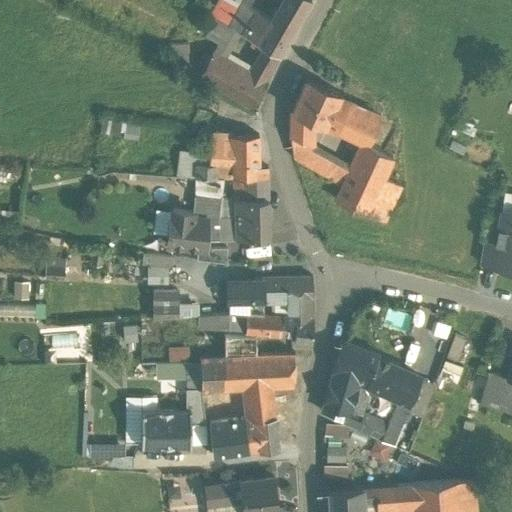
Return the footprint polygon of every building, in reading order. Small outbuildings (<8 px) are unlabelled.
[(219,0),(211,15),(243,32),(255,10),(252,8),(256,0),(219,0)] [(311,0),(289,0),(286,6),(302,15),(311,0)] [(268,18),(255,10),(243,32),(256,39),(268,18)] [(296,24),(275,12),(271,19),(268,18),(256,39),(262,43),(280,52),(296,24)] [(227,25),(211,54),(218,57),(235,28),(229,25),(228,26),(227,25)] [(280,52),(262,43),(258,50),(261,52),(260,55),(263,59),(273,66),(280,52)] [(190,44),(170,45),(171,64),(198,77),(205,64),(192,58),(190,44)] [(218,57),(211,54),(198,77),(210,84),(224,61),(218,57)] [(260,55),(249,75),(263,82),(273,66),(263,59),(260,55)] [(249,75),(224,61),(210,84),(250,106),(263,82),(249,75)] [(343,92),(309,76),(293,109),(338,129),(338,128),(351,100),(341,95),(343,92)] [(383,115),(351,100),(338,128),(363,140),(370,143),(383,115)] [(311,140),(292,132),(295,155),(308,162),(318,145),(311,140)] [(260,138),(213,133),(209,154),(209,164),(217,165),(236,168),(236,177),(268,178),(267,167),(259,167),(260,138)] [(370,143),(363,140),(352,165),(344,183),(337,199),(367,213),(379,187),(385,176),(394,156),(370,143)] [(352,165),(318,145),(308,162),(344,183),(352,165)] [(217,165),(209,164),(209,154),(182,152),(178,175),(196,177),(216,178),(217,165)] [(403,185),(385,176),(379,187),(397,196),(403,185)] [(193,211),(192,217),(207,218),(215,218),(223,217),(224,178),(216,178),(196,177),(193,211)] [(268,178),(236,177),(236,199),(267,198),(268,178)] [(397,196),(379,187),(367,213),(386,221),(397,196)] [(267,198),(236,199),(236,217),(237,238),(268,237),(267,198)] [(207,218),(192,217),(193,211),(172,209),(171,215),(169,217),(167,230),(169,232),(167,244),(173,245),(174,247),(182,248),(183,246),(197,248),(198,248),(198,247),(206,248),(206,247),(206,239),(207,218)] [(511,211),(505,210),(500,241),(496,259),(500,260),(499,266),(511,268),(511,211)] [(220,238),(237,238),(236,217),(223,217),(215,218),(220,238)] [(500,241),(487,239),(482,263),(499,266),(500,260),(496,259),(500,241)] [(226,247),(210,247),(206,247),(206,248),(198,247),(198,248),(197,248),(196,258),(227,262),(226,247)] [(149,252),(148,282),(170,283),(170,253),(149,252)] [(67,257),(47,254),(46,264),(66,266),(67,257)] [(66,266),(46,264),(45,276),(65,277),(66,266)] [(311,276),(288,277),(286,299),(311,300),(311,276)] [(288,277),(261,277),(261,279),(261,298),(261,300),(262,300),(271,300),(286,299),(288,277)] [(29,296),(28,279),(12,279),(13,297),(29,296)] [(261,279),(228,279),(229,298),(261,298),(261,279)] [(177,289),(153,289),(153,317),(177,315),(177,289)] [(261,298),(229,298),(229,312),(237,311),(249,312),(263,313),(262,300),(261,300),(261,298)] [(286,299),(271,300),(272,313),(283,314),(286,299)] [(311,300),(286,299),(283,314),(311,315),(311,300)] [(0,303),(0,312),(34,313),(35,304),(0,303)] [(249,312),(237,311),(234,350),(248,349),(255,348),(255,330),(248,329),(249,312)] [(263,313),(249,312),(248,329),(255,330),(281,332),(283,314),(272,313),(263,313)] [(311,315),(283,314),(281,332),(293,332),(293,340),(310,342),(311,315)] [(139,324),(123,324),(123,351),(139,351),(139,324)] [(454,334),(446,356),(457,361),(465,338),(454,334)] [(378,356),(345,343),(335,369),(336,370),(359,379),(368,382),(378,358),(378,356)] [(191,361),(191,348),(160,348),(162,362),(191,361)] [(294,352),(260,353),(255,353),(248,353),(231,354),(231,356),(233,385),(245,385),(272,384),(292,384),(294,352)] [(202,387),(233,385),(231,356),(200,358),(202,387)] [(419,376),(378,358),(368,382),(368,384),(380,390),(398,398),(407,402),(410,397),(419,376)] [(440,374),(460,377),(463,362),(443,359),(440,374)] [(359,379),(336,370),(327,402),(349,409),(359,379)] [(508,376),(489,371),(480,404),(511,413),(511,412),(511,380),(507,379),(508,376)] [(359,379),(349,409),(360,413),(360,412),(361,412),(367,390),(378,393),(380,390),(368,384),(368,382),(359,379)] [(272,384),(245,385),(247,403),(274,401),(272,384)] [(202,387),(186,388),(186,410),(191,410),(191,424),(207,423),(202,387)] [(407,402),(398,398),(389,424),(397,428),(395,430),(400,432),(413,398),(410,397),(407,402)] [(274,401),(247,403),(249,417),(257,416),(275,415),(274,401)] [(349,409),(327,402),(324,412),(341,419),(341,422),(369,434),(376,419),(360,412),(360,413),(349,409)] [(141,444),(191,444),(191,424),(191,410),(186,410),(141,410),(141,444)] [(275,415),(257,416),(257,420),(260,447),(278,446),(275,415)] [(389,424),(376,419),(369,434),(394,445),(400,432),(395,430),(397,428),(389,424)] [(257,420),(225,425),(228,452),(260,447),(257,420)] [(225,425),(218,426),(211,426),(213,454),(228,452),(225,425)] [(347,475),(347,463),(323,463),(322,475),(347,475)] [(275,475),(227,482),(229,500),(242,498),(244,511),(273,511),(274,511),(280,510),(275,475)] [(413,511),(475,511),(474,479),(412,483),(411,486),(413,508),(413,511)] [(227,482),(204,485),(207,504),(212,503),(229,500),(227,482)] [(411,486),(375,489),(376,501),(377,511),(413,508),(411,486)] [(375,487),(363,488),(364,502),(376,501),(375,489),(375,487)] [(363,488),(330,491),(331,511),(364,511),(364,502),(363,488)] [(229,500),(212,503),(212,511),(244,511),(242,498),(229,500)]
